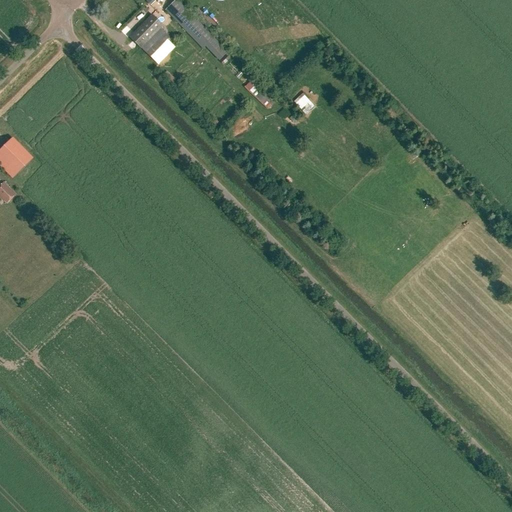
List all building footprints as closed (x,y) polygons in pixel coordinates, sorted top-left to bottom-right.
[(202,50),(213,38),(177,2),(166,13),(202,50)] [(152,16),(129,38),(140,49),(163,26),(152,16)] [(161,30),(141,49),(150,58),(151,58),(158,66),(174,50),(166,42),(169,38),(161,30)] [(306,113),(315,105),(305,94),(296,102),(306,113)] [(30,164),(9,142),(0,150),(0,167),(13,180),(30,164)] [(4,183),(0,186),(0,197),(3,200),(4,199),(7,203),(16,195),(4,183)]
